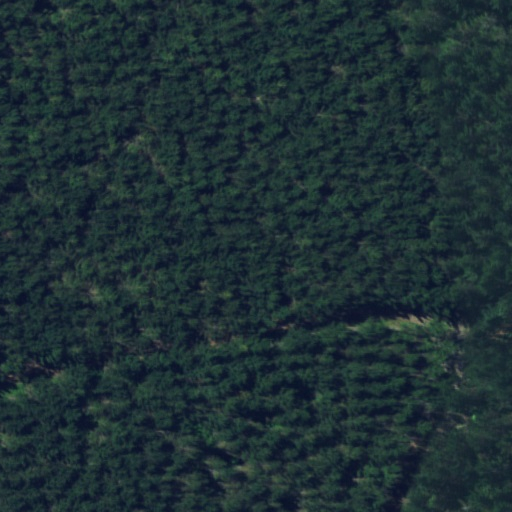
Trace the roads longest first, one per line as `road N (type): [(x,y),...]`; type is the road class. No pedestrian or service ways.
road 1 (track): [(0,369),(150,296),(216,299),(299,350),(387,429)]
road 2 (track): [(387,429),(511,320)]
